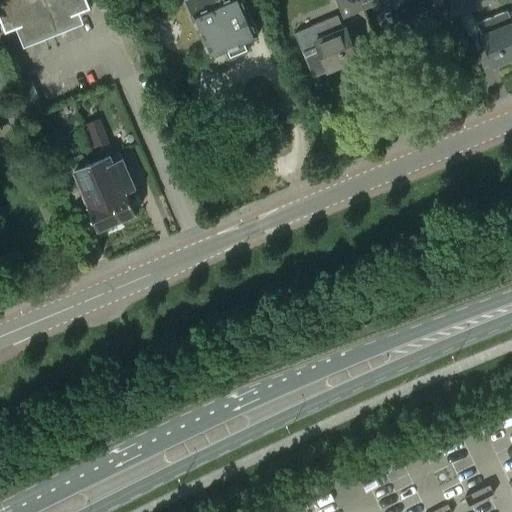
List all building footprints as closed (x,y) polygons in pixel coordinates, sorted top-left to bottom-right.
[(21,25),(27,39),(76,19),(74,14),(90,7),(87,0),(0,0),(0,18),(5,32),(21,25)] [(212,54),(214,53),(225,47),(230,57),(249,49),(244,39),(256,34),(258,33),(243,0),(189,0),(195,11),(193,12),(212,54)] [(335,0),(343,18),(365,9),(360,0),(335,0)] [(360,0),(365,9),(385,0),(384,0),(360,0)] [(393,0),(401,18),(432,5),(429,0),(393,0)] [(471,0),(448,0),(456,17),(475,9),(472,0),(471,0)] [(497,0),(472,0),(475,9),(497,0)] [(477,23),(495,65),(511,58),(511,21),(507,10),(477,23)] [(346,27),(343,28),(337,15),(294,33),(313,77),(359,57),(346,27)] [(0,95),(13,90),(0,59),(0,95)] [(22,103),(35,98),(38,97),(32,81),(16,87),(22,103)] [(35,98),(22,103),(28,118),(41,112),(35,98)] [(107,148),(101,135),(91,140),(97,153),(107,148)] [(110,154),(98,160),(114,195),(108,198),(117,220),(137,212),(127,190),(135,187),(122,158),(113,162),(110,154)] [(114,195),(98,160),(86,164),(83,156),(81,155),(70,159),(74,169),(74,170),(89,205),(88,205),(98,229),(117,220),(108,198),(114,195)]
